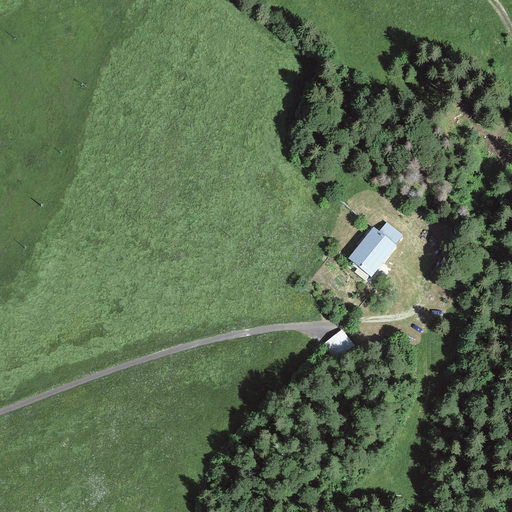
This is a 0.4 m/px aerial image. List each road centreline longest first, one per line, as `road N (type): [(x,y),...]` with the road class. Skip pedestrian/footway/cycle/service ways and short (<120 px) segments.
road 1 (track): [(0,411),(182,344),(279,325),(310,330)]
road 2 (track): [(511,211),(417,311),(310,330)]
